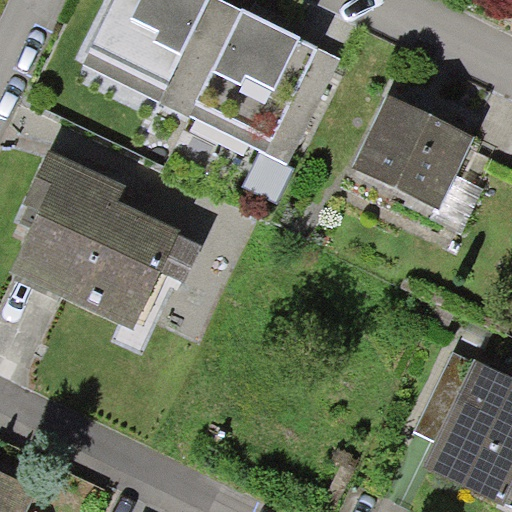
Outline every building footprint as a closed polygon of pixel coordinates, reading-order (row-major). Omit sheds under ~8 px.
[(164,87),(208,0),(113,0),(90,54),(164,87)] [(263,25),(244,15),(199,105),(271,141),(317,51),(263,25)] [(358,177),(441,213),(473,139),(391,103),(358,177)] [(13,282),(136,338),(182,239),(118,209),(125,193),(47,158),(20,217),(39,226),(13,282)] [(433,475),(508,508),(511,499),(511,372),(483,360),(433,475)] [(0,511),(24,511),(33,492),(0,477),(0,511)]
